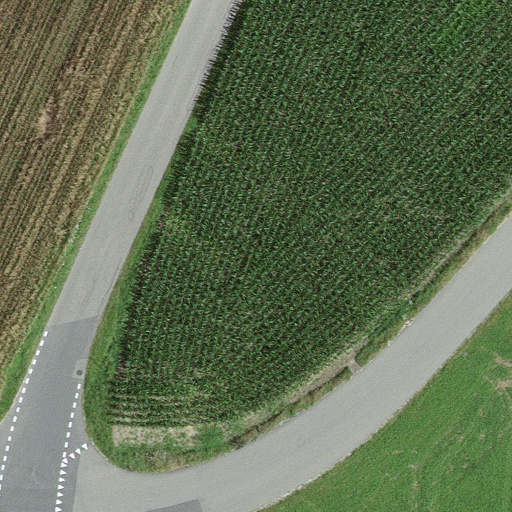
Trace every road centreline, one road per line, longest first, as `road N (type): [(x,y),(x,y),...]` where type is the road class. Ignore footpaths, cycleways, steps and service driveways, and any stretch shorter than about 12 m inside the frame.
road 1 (unclassified): [(27,511),(58,364),(218,0)]
road 2 (tertiary): [(138,511),(238,482),(337,424),(398,372),(511,248)]
